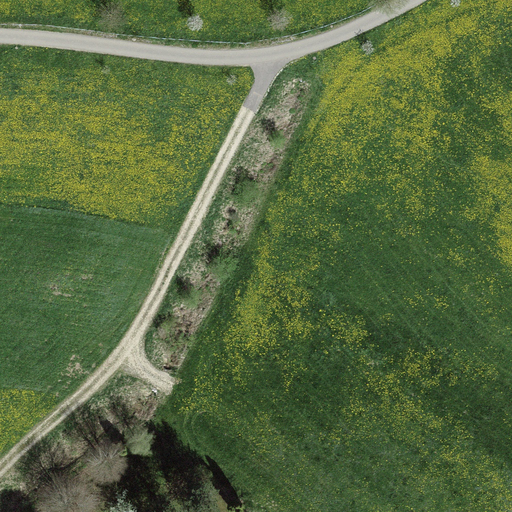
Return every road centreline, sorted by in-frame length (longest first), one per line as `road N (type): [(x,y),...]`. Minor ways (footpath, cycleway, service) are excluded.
road 1 (track): [(272,60),(136,328),(0,476)]
road 2 (tertiary): [(425,0),(337,44),(272,60),(0,39)]
